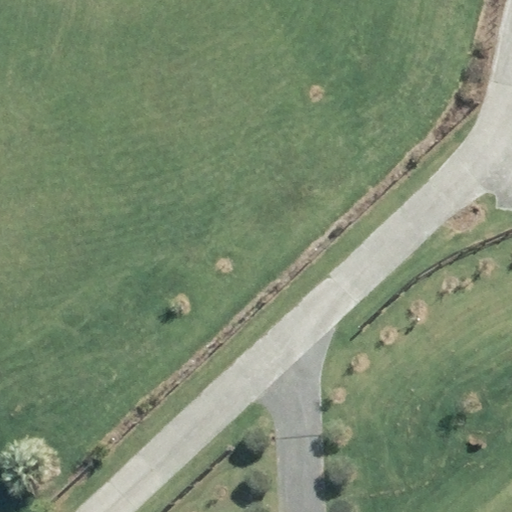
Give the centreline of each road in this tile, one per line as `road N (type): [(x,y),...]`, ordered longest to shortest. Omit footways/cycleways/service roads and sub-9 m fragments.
road 1 (track): [(511,122),(479,184),(119,511)]
road 2 (track): [(307,511),(290,356)]
